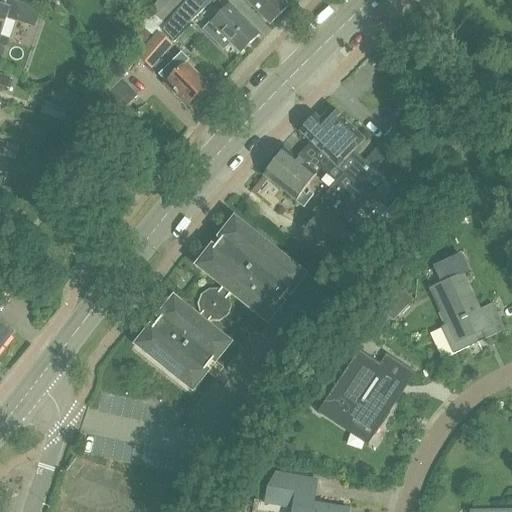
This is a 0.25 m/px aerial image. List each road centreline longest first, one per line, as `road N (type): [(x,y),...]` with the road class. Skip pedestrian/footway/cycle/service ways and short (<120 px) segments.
road 1 (secondary): [(36,388),(95,307),(376,0)]
road 2 (residential): [(403,511),(455,412),(511,374)]
road 3 (residential): [(33,511),(66,422),(36,388)]
